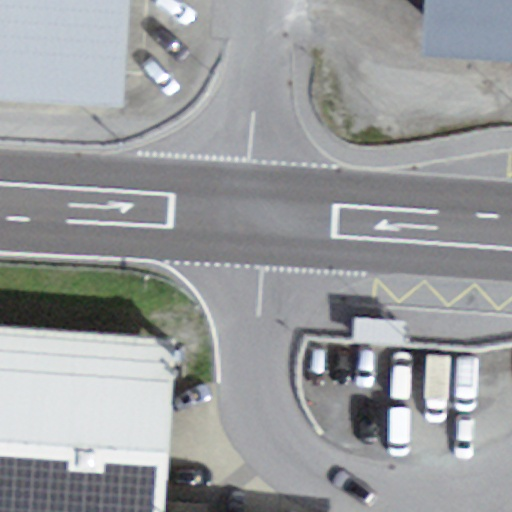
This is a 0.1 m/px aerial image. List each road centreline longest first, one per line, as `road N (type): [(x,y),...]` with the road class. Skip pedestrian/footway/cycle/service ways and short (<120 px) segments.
road 1 (residential): [(253,224),(251,398),(262,441),(292,469),(414,511)]
road 2 (primary): [(253,224),(511,243)]
road 3 (primary): [(0,208),(253,224)]
road 4 (tertiary): [(253,224),(248,0)]
